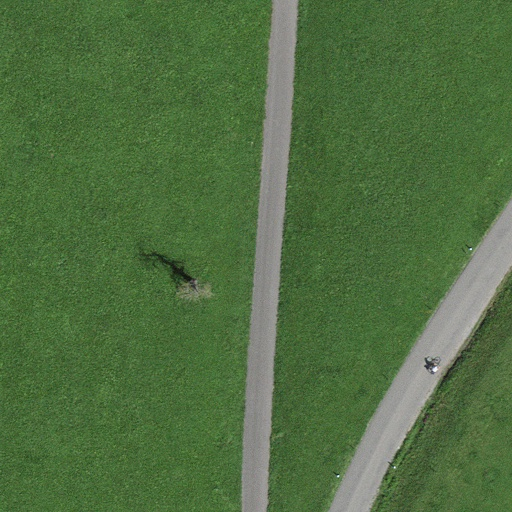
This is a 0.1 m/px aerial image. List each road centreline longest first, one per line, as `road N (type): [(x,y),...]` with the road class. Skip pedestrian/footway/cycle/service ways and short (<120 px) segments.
road 1 (track): [(261,511),(260,0)]
road 2 (unclassified): [(511,239),(372,461),(352,511)]
